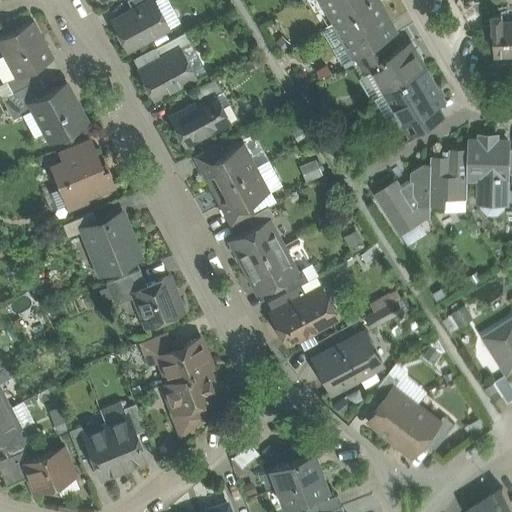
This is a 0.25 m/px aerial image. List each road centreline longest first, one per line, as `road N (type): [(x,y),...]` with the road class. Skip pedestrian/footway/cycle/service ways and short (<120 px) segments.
road 1 (residential): [(64,0),(273,390)]
road 2 (residential): [(121,511),(202,470),(254,423),(273,390)]
road 3 (residential): [(349,186),(444,133),(478,104)]
road 4 (residential): [(273,390),(316,406),(369,451),(379,471)]
